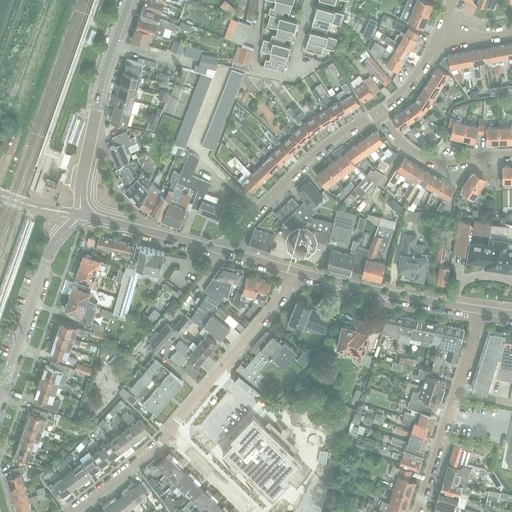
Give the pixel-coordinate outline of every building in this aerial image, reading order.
[(164,2),(163,2),(158,0),(145,0),(143,6),(161,13),(164,2)] [(249,0),(246,17),(254,19),(257,0),(249,0)] [(290,12),(293,0),(272,0),(275,1),(274,7),(270,6),(268,13),(270,14),(270,13),(282,16),(283,11),(290,12)] [(428,15),(433,3),(426,0),(407,0),(405,5),(413,9),(428,15)] [(497,0),(467,0),(475,3),(476,1),(494,8),(497,0)] [(340,25),(344,13),(317,5),(312,24),(328,29),(330,22),(340,25)] [(423,27),(428,15),(413,9),(405,5),(400,18),(423,27)] [(174,29),(176,24),(169,22),(169,21),(159,18),(161,13),(143,6),(139,17),(165,26),(174,29)] [(297,21),(282,16),(270,13),(270,14),(267,25),(277,28),(276,34),(272,33),(270,40),(284,44),(285,38),(292,39),(297,21)] [(136,26),(157,33),(162,35),(165,26),(139,17),(136,26)] [(243,44),(250,24),(238,19),(231,40),(243,44)] [(191,25),(181,21),(179,26),(189,29),(191,25)] [(403,31),(406,25),(396,21),(393,28),(403,31)] [(363,35),(370,38),(376,25),(368,22),(363,35)] [(394,40),(410,49),(415,39),(414,38),(418,32),(407,25),(406,25),(403,31),(404,32),(402,36),(398,33),(394,40)] [(149,35),(155,38),(157,33),(136,26),(131,39),(145,44),(149,35)] [(334,49),(337,38),(310,30),(305,49),(321,54),(323,47),(334,49)] [(410,49),(394,40),(386,35),(384,40),(396,47),(393,53),(403,59),(410,49)] [(284,44),(270,40),(263,38),(260,50),(271,53),(269,59),(265,58),(263,65),(277,69),(279,62),(285,64),(290,45),(284,44)] [(184,44),(179,42),(174,40),(171,50),(176,52),(181,54),(184,44)] [(383,54),(386,49),(374,42),(369,50),(376,58),(380,52),(383,54)] [(188,56),(191,46),(186,45),(183,54),(188,56)] [(502,65),(504,64),(502,58),(508,57),(506,45),(495,47),(498,65),(502,64),(502,65)] [(248,64),(253,50),(241,46),(237,60),(248,64)] [(493,66),(498,65),(495,47),(483,49),(485,61),(491,60),(492,66),(493,66)] [(196,48),(193,57),(199,59),(201,49),(196,48)] [(403,59),(393,53),(386,49),(383,54),(388,57),(385,62),(397,70),(403,59)] [(483,49),(472,51),(474,69),(479,68),(479,69),(480,68),(479,62),(485,61),(483,49)] [(471,77),(470,70),(474,69),(472,51),(460,53),(462,66),(464,79),(471,77)] [(215,69),(217,57),(201,53),(198,65),(215,69)] [(456,67),(462,66),(460,53),(448,55),(448,57),(443,57),(440,62),(443,65),(449,69),(450,69),(450,70),(456,69),(456,67)] [(371,55),(365,60),(370,67),(371,66),(386,84),(391,80),(371,55)] [(150,77),(151,72),(141,69),(143,63),(127,59),(124,70),(140,74),(150,77)] [(430,78),(442,86),(450,74),(438,66),(430,78)] [(230,74),(240,78),(242,73),(232,68),(230,74)] [(136,88),(140,74),(124,70),(120,84),(136,88)] [(199,78),(210,82),(212,76),(201,72),(199,78)] [(459,81),(463,78),(459,72),(455,75),(459,81)] [(238,83),(240,78),(230,74),(227,79),(238,83)] [(380,89),(370,75),(363,80),(359,75),(350,82),(354,87),(364,101),(380,89)] [(197,83),(208,87),(210,82),(199,78),(197,83)] [(434,98),(442,86),(430,78),(422,90),(434,98)] [(236,89),(238,83),(227,79),(225,85),(236,89)] [(195,89),(205,93),(208,87),(197,83),(195,89)] [(511,83),(501,85),(502,93),(511,91),(511,83)] [(133,100),(136,88),(120,84),(117,95),(133,100)] [(322,98),(327,94),(321,84),(315,87),(322,98)] [(234,94),(236,89),(225,85),(223,90),(234,94)] [(501,85),(489,87),(490,95),(502,93),(501,85)] [(193,94),(203,98),(205,93),(195,89),(193,94)] [(478,89),(470,90),(471,98),(479,97),(478,89)] [(231,100),(234,94),(223,90),(221,96),(231,100)] [(425,111),(434,98),(422,90),(415,101),(425,111)] [(352,92),(339,100),(347,112),(360,103),(352,92)] [(191,100),(201,104),(203,98),(193,94),(191,100)] [(130,112),(133,100),(117,95),(114,107),(130,112)] [(229,105),(231,100),(221,96),(219,101),(229,105)] [(189,105),(199,109),(201,104),(191,100),(189,105)] [(339,100),(328,107),(335,119),(347,112),(339,100)] [(227,111),(229,105),(219,101),(217,107),(227,111)] [(403,110),(412,121),(425,111),(415,101),(403,110)] [(197,115),(199,109),(189,105),(186,111),(197,115)] [(126,125),(130,112),(114,107),(110,120),(126,125)] [(225,116),(227,111),(217,107),(215,112),(225,116)] [(323,127),(335,119),(328,107),(316,115),(323,127)] [(400,130),(412,121),(403,110),(392,118),(400,130)] [(195,120),(197,115),(186,111),(184,116),(195,120)] [(223,122),(225,116),(215,112),(212,118),(223,122)] [(312,134),(323,127),(316,115),(313,117),(303,123),(312,134)] [(193,126),(195,120),(184,116),(182,122),(193,126)] [(221,127),(223,122),(212,118),(210,123),(221,127)] [(462,139),(466,124),(454,121),(454,119),(450,118),(450,119),(448,125),(452,126),(450,136),(462,139)] [(191,131),(193,126),(182,122),(180,127),(191,131)] [(219,133),(221,127),(210,123),(208,129),(219,133)] [(301,144),(312,134),(303,123),(292,134),(301,144)] [(478,127),(466,124),(462,139),(475,142),(477,132),(482,133),(483,125),(478,124),(478,127)] [(499,142),(511,142),(511,132),(511,124),(511,127),(498,127),(499,142)] [(414,133),(418,130),(415,125),(410,128),(414,133)] [(483,125),(482,133),(486,133),(486,143),(499,142),(498,127),(487,128),(487,125),(483,125)] [(13,152),(20,131),(8,127),(1,147),(13,152)] [(189,137),(191,131),(180,127),(178,133),(189,137)] [(217,138),(219,133),(208,129),(206,134),(217,138)] [(366,137),(378,154),(383,150),(378,144),(383,140),(376,130),(366,137)] [(127,153),(138,147),(133,136),(129,138),(126,131),(111,137),(114,144),(109,147),(116,164),(129,158),(127,153)] [(187,142),(189,137),(178,133),(176,138),(187,142)] [(215,144),(217,138),(206,134),(204,140),(215,144)] [(291,154),(301,144),(292,134),(282,144),(291,154)] [(379,161),(382,158),(378,154),(366,137),(356,144),(364,155),(369,151),(374,159),(376,157),(379,161)] [(184,148),(187,142),(176,138),(174,144),(184,148)] [(213,149),(215,144),(204,140),(202,145),(213,149)] [(281,164),(291,154),(282,144),(272,154),(281,164)] [(359,158),(364,155),(356,144),(347,151),(355,163),(360,160),(359,158)] [(189,151),(189,150),(178,146),(175,153),(182,155),(187,157),(189,151)] [(382,158),(390,163),(396,152),(388,147),(383,150),(378,154),(382,158)] [(186,160),(196,164),(199,158),(195,154),(189,151),(187,157),(186,160)] [(356,164),(355,163),(347,151),(336,159),(346,172),(356,164)] [(271,173),(281,164),(272,154),(261,163),(271,173)] [(407,174),(414,163),(403,157),(398,165),(390,180),(395,183),(402,171),(407,174)] [(387,168),(390,163),(382,158),(379,161),(378,163),(387,168)] [(336,179),(346,172),(336,159),(326,167),(336,179)] [(129,161),(116,169),(124,183),(137,175),(130,164),(132,162),(130,160),(129,161)] [(194,170),(196,164),(186,160),(183,165),(194,170)] [(162,171),(164,165),(157,162),(155,168),(162,171)] [(261,183),(271,173),(261,163),(251,173),(261,183)] [(385,172),(387,168),(378,163),(376,167),(385,172)] [(410,183),(414,186),(417,182),(417,181),(417,180),(424,169),(414,163),(407,174),(404,180),(410,183)] [(192,176),(194,170),(183,165),(181,171),(192,176)] [(502,182),(511,181),(511,165),(502,165),(502,178),(502,182)] [(326,187),(336,179),(326,167),(316,175),(326,187)] [(146,178),(152,181),(157,171),(152,168),(146,178)] [(381,179),(384,174),(375,169),(373,173),(372,174),(381,179)] [(427,186),(434,175),(424,169),(417,180),(427,186)] [(466,180),(480,188),(486,178),(472,169),(466,180)] [(177,181),(180,173),(173,170),(169,180),(171,181),(169,187),(162,184),(161,189),(158,196),(149,211),(162,219),(177,182),(177,181)] [(194,176),(192,176),(181,171),(180,173),(177,181),(184,184),(190,187),(194,176)] [(250,193),(261,183),(251,173),(241,183),(250,193)] [(378,185),(381,179),(372,174),(370,178),(375,182),(378,185)] [(362,181),(370,188),(375,182),(370,178),(367,175),(362,181)] [(431,195),(435,197),(436,195),(444,181),(434,175),(427,186),(433,189),(430,194),(431,195)] [(148,188),(137,176),(124,188),(139,204),(148,188)] [(190,187),(195,189),(199,178),(194,176),(190,187)] [(56,186),(57,182),(46,177),(44,182),(56,186)] [(195,189),(198,190),(201,191),(205,180),(199,178),(195,189)] [(205,180),(201,191),(204,192),(206,193),(211,183),(205,180)] [(474,199),(480,188),(466,180),(460,190),(474,199)] [(179,198),(184,184),(177,181),(177,182),(162,219),(183,227),(189,211),(185,209),(188,202),(179,198)] [(300,205),(310,215),(315,212),(310,205),(322,196),(310,181),(298,190),(306,200),(300,205)] [(356,186),(364,194),(370,188),(362,181),(356,186)] [(441,199),(442,200),(441,202),(445,204),(449,196),(455,187),(444,181),(436,195),(441,199)] [(343,189),(347,192),(354,185),(350,182),(343,189)] [(158,196),(161,189),(151,183),(148,188),(139,204),(138,205),(149,211),(158,196)] [(411,191),(414,186),(410,183),(408,187),(407,189),(406,190),(404,194),(408,196),(411,191)] [(361,197),(364,194),(356,186),(354,189),(354,190),(361,197)] [(341,199),(347,192),(343,189),(337,196),(341,199)] [(204,192),(201,191),(198,190),(191,206),(198,209),(197,211),(218,219),(223,206),(216,203),(215,203),(202,198),(204,192)] [(358,201),(361,197),(354,190),(350,194),(358,201)] [(288,201),(296,209),(300,205),(292,197),(288,201)] [(393,198),(389,204),(398,212),(403,207),(393,198)] [(283,205),(291,213),(294,211),(296,209),(288,201),(283,205)] [(287,218),(291,213),(283,205),(279,210),(287,218)] [(294,211),(302,219),(310,221),(308,231),(309,232),(310,233),(311,235),(311,236),(311,238),(311,240),(311,242),(311,243),(310,245),(324,248),(331,222),(312,217),(310,215),(300,205),(296,209),(294,211)] [(348,243),(356,214),(337,208),(329,237),(348,243)] [(406,208),(404,219),(416,221),(418,210),(406,208)] [(283,222),(287,218),(279,210),(275,214),(283,222)] [(299,229),(302,219),(294,211),(291,213),(287,218),(283,222),(293,232),(294,231),(296,230),(297,229),(299,229)] [(362,230),(365,217),(359,216),(356,228),(362,230)] [(294,231),(293,232),(292,233),(291,235),(290,236),(290,238),(290,240),(290,242),(291,243),(292,245),(293,246),(294,248),(296,249),(297,249),(299,250),(301,250),(303,250),(304,249),(306,249),(307,248),(309,246),(310,245),(311,243),(311,242),(311,240),(311,238),(311,236),(311,235),(310,233),(309,232),(308,231),(310,221),(302,219),(299,229),(297,229),(296,230),(294,231)] [(509,265),(511,265),(511,225),(491,223),(491,222),(474,219),(473,224),(470,224),(470,221),(459,219),(453,252),(465,254),(466,251),(469,252),(468,258),(485,261),(485,264),(508,268),(509,265)] [(384,252),(393,229),(378,225),(369,249),(366,257),(361,276),(369,278),(369,276),(381,279),(385,263),(378,261),(382,251),(384,252)] [(268,253),(269,250),(274,236),(258,230),(254,228),(248,247),(268,253)] [(359,243),(365,245),(369,233),(363,231),(359,243)] [(411,235),(411,233),(406,232),(406,234),(405,234),(403,245),(401,245),(401,249),(402,250),(398,269),(407,271),(407,272),(413,274),(413,277),(422,279),(424,267),(427,268),(429,261),(426,261),(426,257),(417,255),(418,250),(413,250),(415,236),(411,235)] [(111,253),(114,239),(98,236),(95,249),(111,253)] [(445,252),(447,239),(441,238),(436,264),(438,264),(435,281),(439,281),(440,283),(444,284),(446,283),(447,283),(450,266),(442,265),(444,252),(445,252)] [(129,262),(131,256),(130,256),(133,244),(114,239),(111,253),(110,255),(121,257),(120,260),(129,262)] [(356,250),(357,250),(358,247),(359,241),(353,239),(349,254),(331,249),(327,267),(350,273),(356,250)] [(121,281),(112,311),(112,313),(114,314),(121,316),(135,266),(149,268),(148,274),(157,276),(158,270),(159,271),(163,251),(153,249),(153,248),(135,244),(133,254),(134,255),(127,265),(125,265),(124,271),(121,281)] [(366,257),(369,249),(358,247),(357,250),(356,250),(350,273),(361,276),(366,257)] [(79,266),(96,272),(98,273),(100,269),(97,268),(100,261),(90,257),(90,256),(85,254),(84,255),(83,255),(79,266)] [(119,268),(122,270),(125,265),(126,263),(121,260),(117,267),(119,268)] [(216,298),(219,300),(222,294),(228,297),(232,282),(239,284),(243,270),(220,264),(203,289),(207,292),(216,298)] [(93,279),(96,272),(79,266),(78,267),(77,267),(75,272),(76,273),(75,278),(94,285),(96,280),(93,279)] [(119,268),(115,279),(121,281),(124,271),(122,270),(119,268)] [(254,295),(259,278),(246,275),(242,293),(236,291),(232,302),(243,305),(246,293),(254,295)] [(259,278),(254,295),(261,297),(258,302),(261,304),(266,297),(270,281),(259,278)] [(95,300),(87,297),(89,291),(72,285),(72,287),(71,287),(69,292),(70,293),(69,296),(93,305),(95,300)] [(207,292),(203,297),(212,304),(216,298),(207,292)] [(95,305),(93,305),(69,296),(67,301),(66,301),(65,306),(64,308),(81,314),(80,317),(90,320),(95,305)] [(174,297),(167,306),(172,311),(179,301),(174,297)] [(212,304),(203,297),(189,317),(192,320),(201,327),(211,312),(219,300),(216,298),(212,304)] [(303,324),(326,333),(336,317),(296,301),(289,319),(289,320),(288,324),(301,329),(303,324)] [(223,320),(228,315),(219,307),(215,312),(223,320)] [(113,317),(114,314),(112,313),(112,311),(103,308),(101,314),(113,317)] [(155,308),(146,319),(152,324),(161,313),(155,308)] [(220,338),(229,328),(211,312),(201,327),(202,327),(208,332),(210,330),(220,338)] [(390,334),(389,337),(395,338),(395,340),(398,341),(399,334),(396,333),(397,327),(400,328),(403,316),(385,313),(381,333),(390,334)] [(189,317),(184,314),(174,326),(182,333),(192,320),(189,317)] [(398,341),(409,343),(410,336),(413,319),(403,316),(400,328),(397,327),(396,333),(399,334),(398,341)] [(421,338),(425,321),(413,319),(410,336),(421,338)] [(56,332),(73,338),(76,330),(78,330),(78,332),(83,334),(84,329),(60,320),(59,325),(57,325),(55,330),(57,331),(56,332)] [(428,345),(430,340),(435,323),(425,321),(421,338),(420,344),(428,345)] [(101,331),(103,326),(93,322),(91,328),(94,329),(101,331)] [(155,352),(164,341),(174,330),(166,323),(147,346),(144,344),(136,354),(146,362),(154,352),(155,352)] [(435,323),(430,340),(436,342),(435,349),(436,350),(438,350),(443,325),(435,323)] [(357,329),(342,325),(341,328),(339,327),(338,328),(336,333),(337,334),(339,335),(337,342),(336,343),(335,346),(337,349),(340,349),(341,348),(351,351),(351,353),(356,354),(354,360),(357,361),(357,362),(361,363),(361,364),(368,366),(371,355),(365,354),(367,348),(366,347),(368,340),(365,339),(367,332),(357,330),(357,329)] [(438,350),(436,350),(431,370),(441,373),(444,363),(453,365),(461,340),(463,329),(443,325),(438,350)] [(207,353),(216,343),(206,335),(208,332),(202,327),(198,331),(204,336),(197,344),(207,353)] [(104,332),(101,331),(94,329),(92,335),(102,338),(104,332)] [(282,342),(266,329),(257,340),(259,341),(251,349),(256,353),(245,367),(240,363),(235,368),(260,389),(264,383),(259,379),(263,375),(258,370),(271,355),(284,365),(296,350),(284,340),(282,342)] [(499,366),(505,334),(505,333),(490,331),(472,388),(486,393),(487,391),(490,392),(497,373),(493,372),(496,365),(499,366)] [(73,338),(56,332),(55,336),(54,335),(51,342),(70,348),(71,344),(72,340),(74,341),(74,343),(78,344),(80,340),(73,338)] [(511,335),(505,334),(499,366),(505,367),(510,368),(511,368),(511,335)] [(192,350),(179,339),(173,346),(177,349),(186,357),(188,355),(198,363),(207,353),(197,344),(192,350)] [(75,362),(76,358),(72,356),(68,355),(70,348),(51,342),(49,348),(51,348),(49,353),(75,362)] [(173,353),(183,361),(186,357),(177,349),(173,353)] [(179,366),(183,361),(173,353),(169,358),(179,366)] [(304,365),(309,359),(305,356),(300,362),(304,365)] [(41,375),(59,381),(61,373),(67,375),(68,373),(68,372),(70,366),(51,360),(49,366),(45,364),(44,369),(42,368),(40,374),(42,375),(41,375)] [(155,411),(168,396),(180,381),(156,360),(130,389),(155,411)] [(75,368),(90,374),(92,367),(77,362),(75,368)] [(502,379),(505,367),(499,366),(496,377),(502,379)] [(422,386),(443,392),(444,387),(443,386),(445,381),(431,376),(432,371),(420,367),(417,377),(423,378),(423,381),(422,386)] [(72,386),(59,381),(41,375),(40,380),(39,379),(36,386),(55,392),(58,383),(60,384),(60,386),(71,390),(72,386)] [(52,400),(55,392),(36,386),(34,392),(36,392),(34,397),(37,398),(35,403),(56,410),(59,401),(55,400),(54,401),(52,400)] [(123,386),(119,391),(127,398),(131,393),(123,386)] [(441,397),(443,392),(422,386),(420,391),(419,392),(413,391),(410,400),(422,404),(424,398),(438,402),(440,397),(441,397)] [(114,405),(117,409),(124,402),(120,398),(114,405)] [(403,417),(404,417),(432,426),(435,416),(430,414),(432,407),(409,400),(407,407),(416,410),(414,415),(404,411),(403,417)] [(109,411),(112,414),(117,409),(114,405),(109,411)] [(25,422),(43,428),(46,420),(47,420),(47,422),(53,424),(54,420),(47,417),(48,412),(33,406),(31,412),(29,411),(28,416),(26,415),(24,420),(26,421),(25,422)] [(130,414),(127,410),(122,414),(130,426),(141,439),(147,435),(145,432),(148,430),(140,418),(136,421),(131,413),(130,414)] [(233,441),(222,453),(272,498),(289,480),(287,477),(301,461),(253,415),(230,438),(233,441)] [(101,426),(106,421),(102,417),(97,423),(101,426)] [(428,436),(432,426),(404,417),(402,422),(413,425),(411,431),(428,436)] [(43,428),(25,422),(24,426),(22,425),(20,432),(39,439),(42,431),(44,431),(44,433),(48,435),(50,431),(43,428)] [(92,429),(95,432),(101,426),(97,423),(92,429)] [(135,444),(141,440),(141,439),(130,426),(121,433),(129,444),(132,442),(135,444)] [(425,447),(428,436),(411,431),(409,430),(408,432),(410,433),(408,441),(425,447)] [(45,453),(46,448),(37,445),(39,439),(20,432),(18,438),(19,439),(18,443),(35,449),(45,453)] [(126,447),(129,444),(121,433),(111,440),(122,454),(128,449),(126,447)] [(84,444),(89,439),(86,435),(80,441),(84,444)] [(421,459),(424,449),(396,440),(397,438),(392,436),(390,442),(404,446),(402,452),(421,459)] [(122,454),(111,440),(105,445),(103,442),(99,445),(102,448),(110,459),(113,456),(115,459),(122,454)] [(75,446),(79,450),(84,444),(80,441),(75,446)] [(466,465),(470,453),(482,456),(484,450),(470,446),(470,447),(455,442),(449,461),(462,465),(463,464),(466,465)] [(35,449),(18,443),(18,444),(16,444),(14,449),(16,450),(14,454),(15,455),(13,459),(20,462),(22,462),(24,462),(26,458),(39,463),(41,459),(33,456),(35,449)] [(107,461),(110,459),(102,448),(92,455),(102,469),(109,464),(107,461)] [(418,470),(421,460),(393,451),(391,455),(400,458),(398,464),(418,470)] [(165,473),(177,460),(169,452),(153,467),(157,471),(160,468),(165,473)] [(67,462),(72,456),(69,453),(64,459),(67,462)] [(96,474),(102,469),(92,455),(82,462),(91,473),(94,471),(96,474)] [(58,464),(62,467),(67,462),(64,459),(58,464)] [(174,481),(184,471),(181,468),(183,466),(177,460),(165,473),(174,481)] [(87,476),(91,473),(82,462),(73,469),(83,483),(89,479),(87,476)] [(458,485),(462,469),(448,464),(443,480),(458,485)] [(10,489),(24,485),(22,480),(24,479),(22,472),(24,471),(22,465),(10,469),(11,474),(6,476),(10,489)] [(393,489),(410,495),(415,481),(408,479),(411,470),(392,465),(389,473),(397,476),(393,489)] [(47,477),(53,471),(49,468),(44,473),(47,477)] [(77,488),(83,483),(73,469),(63,477),(71,488),(75,485),(77,488)] [(184,471),(174,481),(169,487),(172,490),(177,485),(183,490),(195,477),(189,472),(187,474),(184,471)] [(63,499),(70,493),(68,490),(71,488),(63,477),(53,484),(54,486),(50,489),(55,496),(60,493),(61,495),(60,495),(63,499)] [(152,486),(155,483),(151,477),(147,480),(152,486)] [(191,498),(201,488),(198,485),(200,483),(195,477),(183,490),(191,498)] [(440,490),(459,496),(460,491),(469,493),(470,489),(458,485),(443,480),(440,490)] [(127,487),(138,501),(147,494),(139,482),(135,485),(133,482),(127,487)] [(155,483),(152,486),(156,492),(160,489),(155,483)] [(14,501),(27,497),(24,485),(10,489),(14,501)] [(128,508),(138,501),(127,487),(121,491),(123,494),(120,496),(128,508)] [(200,507),(212,494),(206,489),(204,491),(201,488),(191,498),(200,507)] [(406,508),(410,495),(393,489),(389,502),(381,500),(378,508),(390,511),(397,511),(399,506),(406,508)] [(437,500),(463,508),(466,498),(459,496),(440,490),(437,500)] [(488,498),(498,500),(499,493),(489,491),(488,498)] [(205,511),(211,511),(218,505),(215,502),(218,499),(212,494),(200,507),(205,511)] [(116,511),(123,511),(128,508),(120,496),(116,499),(114,497),(108,501),(116,511)] [(166,496),(162,499),(167,505),(171,502),(166,496)] [(27,497),(14,501),(16,511),(34,511),(34,508),(31,509),(27,497)] [(474,511),(475,511),(463,508),(437,500),(434,511),(438,511),(474,511)] [(101,511),(116,511),(108,501),(101,506),(103,509),(100,511),(101,511)] [(171,511),(175,508),(171,502),(167,505),(171,511)]
